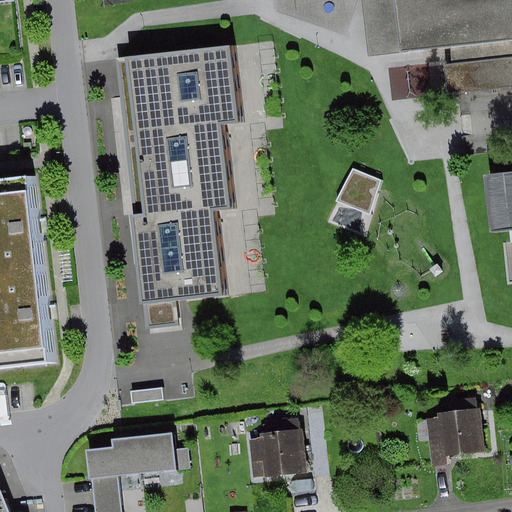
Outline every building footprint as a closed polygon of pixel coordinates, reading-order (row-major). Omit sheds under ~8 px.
[(511,0),(362,0),(368,56),(450,47),(452,64),(442,65),(445,95),(511,87),(511,0)] [(144,304),(147,329),(177,325),(174,299),(189,297),(220,293),(209,208),(228,206),(218,123),(237,120),(228,47),(128,60),(119,61),(138,213),(128,214),(139,304),(144,304)] [(353,170),(335,200),(369,214),(381,181),(353,170)] [(511,172),(505,173),(482,175),(488,235),(511,232),(511,245),(506,246),(510,285),(511,284),(511,172)] [(45,194),(0,198),(0,277),(52,273),(45,194)] [(52,273),(0,277),(0,358),(58,354),(52,273)] [(497,454),(492,410),(434,416),(437,444),(455,442),(457,458),(497,454)] [(319,476),(313,429),(253,437),(259,478),(273,476),(274,482),(319,476)] [(118,476),(191,468),(189,449),(173,450),(171,435),(110,441),(111,447),(86,450),(89,478),(93,479),(118,476)] [(121,511),(118,476),(93,479),(96,511),(121,511)]
